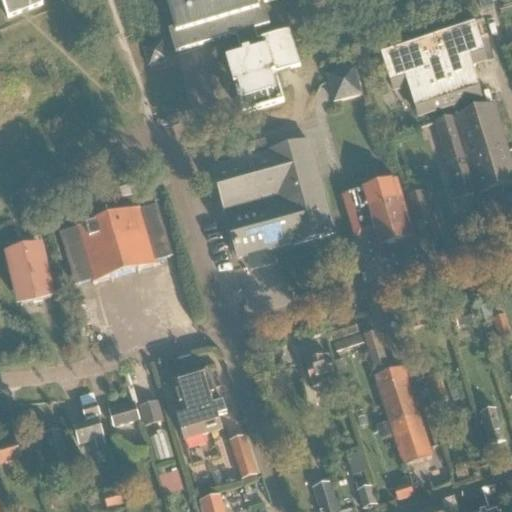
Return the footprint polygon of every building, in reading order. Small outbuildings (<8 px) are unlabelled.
[(0,0),(8,20),(43,6),(40,0),(0,0)] [(255,30),(270,26),(264,5),(280,0),(165,0),(175,30),(169,32),(176,54),(236,36),(239,46),(242,56),(227,61),(238,100),(243,116),(284,103),(280,89),(276,75),(301,68),(290,32),(258,41),(255,30)] [(347,16),(345,0),(321,0),(324,18),(347,16)] [(491,0),(486,0),(478,2),(481,12),(494,9),(491,0)] [(454,111),(463,108),(481,103),(480,99),(470,69),(485,64),(472,22),(381,52),(395,93),(410,88),(419,119),(453,108),(454,111)] [(145,50),(149,67),(163,64),(166,62),(162,45),(145,50)] [(355,70),(328,77),(335,104),(362,97),(355,70)] [(481,103),(463,108),(489,193),(511,185),(511,166),(511,164),(494,108),(483,111),(481,103)] [(489,193),(463,108),(454,111),(456,119),(437,125),(460,202),(489,193)] [(239,163),(213,170),(238,260),(248,257),(248,272),(274,265),(265,253),(293,245),(293,247),(335,236),(309,144),(269,155),(265,142),(235,150),(239,163)] [(397,182),(343,198),(357,242),(372,237),(376,251),(414,239),(403,201),(397,182)] [(122,200),(136,197),(133,187),(120,191),(122,200)] [(408,200),(417,230),(433,225),(425,195),(408,200)] [(75,288),(92,282),(93,286),(157,268),(156,264),(173,258),(159,213),(142,218),(142,216),(78,234),(79,236),(61,241),(75,288)] [(22,308),(50,301),(35,240),(7,247),(22,308)] [(504,314),(498,294),(483,299),(489,319),(504,314)] [(427,327),(423,312),(407,317),(411,332),(427,327)] [(474,326),(471,313),(455,316),(458,329),(474,326)] [(505,318),(494,322),(500,340),(511,337),(505,318)] [(355,323),(328,332),(332,344),(359,335),(355,323)] [(390,375),(377,335),(365,339),(378,379),(390,375)] [(361,338),(334,347),(337,355),(364,347),(361,338)] [(316,361),(317,363),(306,366),(313,390),(324,386),(325,388),(336,384),(328,357),(316,361)] [(348,375),(344,362),(335,365),(338,378),(348,375)] [(390,375),(378,379),(376,379),(405,469),(432,460),(403,371),(390,375)] [(227,415),(224,406),(220,407),(209,373),(171,384),(182,419),(177,420),(184,443),(222,431),(218,418),(227,415)] [(449,403),(440,375),(427,380),(436,407),(449,403)] [(164,424),(158,403),(138,409),(144,430),(164,424)] [(133,406),(109,413),(115,431),(140,424),(135,407),(135,405),(133,406)] [(97,407),(83,411),(87,425),(75,429),(80,446),(94,442),(97,451),(107,448),(99,420),(101,419),(97,407)] [(481,417),(491,449),(504,445),(495,413),(481,417)] [(69,467),(60,433),(31,441),(35,454),(48,451),(54,471),(69,467)] [(245,440),(232,444),(243,482),(257,478),(245,440)] [(0,465),(20,460),(16,446),(0,450),(0,465)] [(369,483),(357,486),(359,493),(371,490),(369,483)] [(320,511),(338,511),(330,486),(314,491),(320,511)] [(398,503),(414,498),(410,486),(395,491),(398,503)] [(500,511),(501,510),(495,489),(482,493),(488,511),(500,511)] [(364,511),(376,507),(371,490),(359,493),(358,494),(364,511)] [(119,496),(104,500),(107,511),(122,507),(119,496)] [(223,511),(220,499),(201,505),(202,511),(223,511)] [(457,511),(455,502),(444,506),(446,511),(457,511)]
